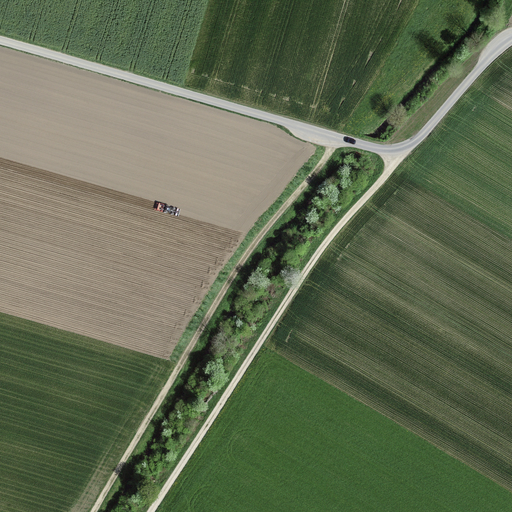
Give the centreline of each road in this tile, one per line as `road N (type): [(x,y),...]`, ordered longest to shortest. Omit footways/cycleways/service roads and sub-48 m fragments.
road 1 (track): [(96,511),(231,277),(338,137)]
road 2 (track): [(392,148),(386,170),(301,276),(147,511)]
road 3 (track): [(0,39),(338,137)]
road 4 (track): [(392,148),(435,123),(511,40)]
